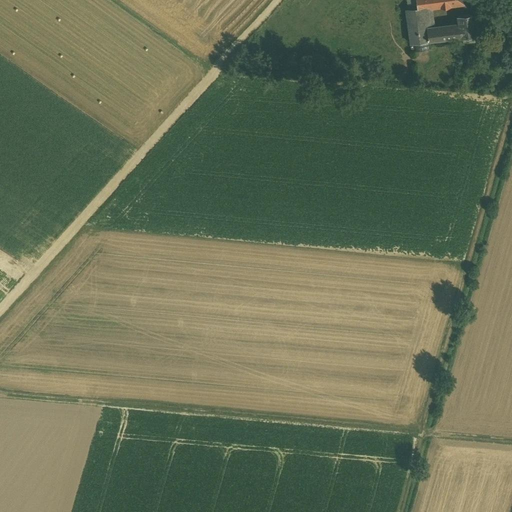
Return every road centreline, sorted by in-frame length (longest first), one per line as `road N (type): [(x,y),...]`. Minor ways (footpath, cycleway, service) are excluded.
road 1 (track): [(0,393),(511,442)]
road 2 (track): [(511,104),(389,511)]
road 3 (track): [(280,0),(0,299)]
road 4 (track): [(105,0),(212,77)]
